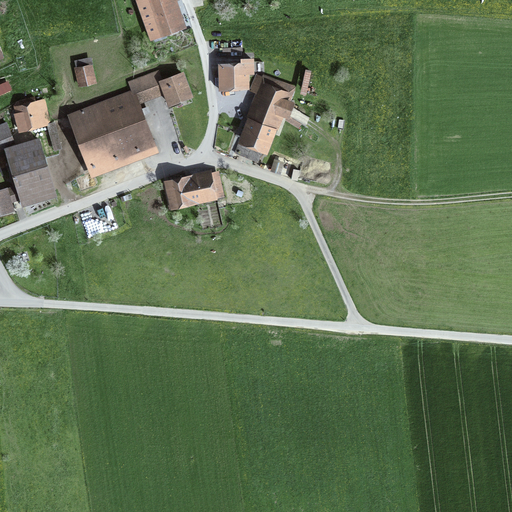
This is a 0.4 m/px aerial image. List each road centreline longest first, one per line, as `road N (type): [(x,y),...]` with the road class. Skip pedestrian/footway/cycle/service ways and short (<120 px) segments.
road 1 (unclassified): [(16,301),(511,339)]
road 2 (residential): [(184,0),(216,110),(204,156),(0,233)]
road 3 (track): [(298,188),(419,202),(511,195)]
